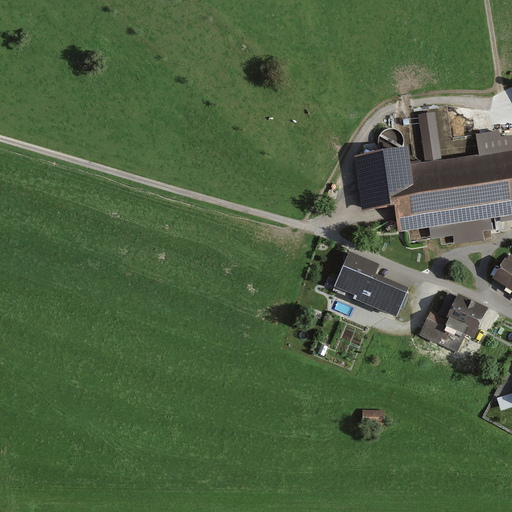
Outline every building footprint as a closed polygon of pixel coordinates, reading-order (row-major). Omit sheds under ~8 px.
[(479,161),(392,174),(401,231),(511,214),(511,138),(499,141),(498,135),(476,138),(479,161)] [(376,269),(347,258),(333,294),(394,317),(404,292),(372,280),(376,269)] [(511,260),(508,258),(492,283),(511,295),(511,260)] [(438,316),(431,313),(420,338),(440,347),(446,332),(471,343),(485,312),(448,295),(438,316)] [(384,413),(362,413),(362,426),(384,426),(384,413)]
